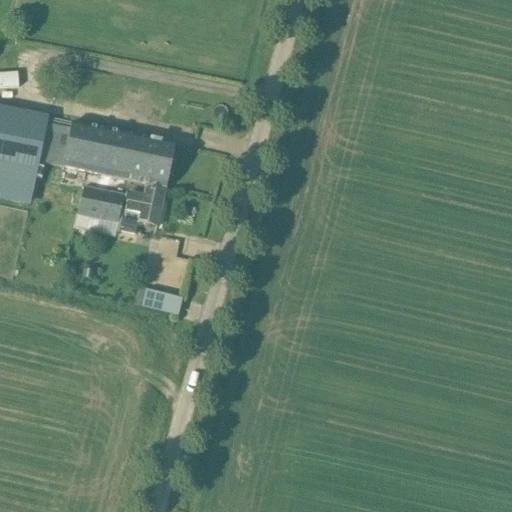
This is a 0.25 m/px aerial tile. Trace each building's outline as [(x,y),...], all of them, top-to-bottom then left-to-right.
[(0,195),(30,202),(47,120),(0,109),(0,195)] [(174,146),(71,125),(62,169),(146,186),(164,190),(165,190),(174,146)] [(157,228),(165,190),(146,186),(144,198),(131,195),(131,199),(126,198),(83,188),(77,215),(118,224),(116,233),(135,238),(138,224),(157,228)] [(83,272),(82,280),(92,281),(93,273),(83,272)] [(142,310),(176,319),(181,301),(146,292),(142,310)]
